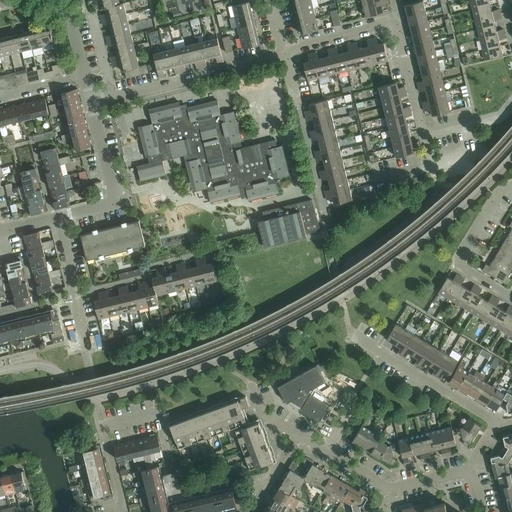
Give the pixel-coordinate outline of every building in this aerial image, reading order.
[(119,0),(92,0),(94,5),(102,3),(103,9),(107,8),(120,4),(119,0)] [(235,16),(235,17),(252,12),(248,0),(237,0),(238,4),(232,6),(230,6),(229,8),(231,17),(235,16)] [(311,0),(302,0),(294,2),(296,13),(313,8),(311,0)] [(388,0),(363,6),(366,17),(384,12),(382,7),(389,5),(388,0)] [(470,0),(473,10),(490,6),(489,0),(490,0),(470,0)] [(405,5),(408,16),(425,11),(423,1),(405,5)] [(100,15),(102,20),(126,14),(123,3),(120,4),(107,8),(108,13),(100,15)] [(490,6),(473,10),(475,20),(500,14),(498,9),(492,11),(490,6)] [(313,8),(296,13),(299,23),(316,19),(313,8)] [(425,11),(408,16),(410,25),(428,21),(425,11)] [(252,12),(235,17),(237,27),(254,23),(252,12)] [(126,14),(102,20),(103,25),(110,23),(112,29),(129,24),(126,14)] [(338,14),(332,15),(334,26),(341,24),(338,14)] [(500,14),(475,20),(477,30),(495,25),(494,20),(501,19),(500,14)] [(316,19),(299,23),(301,34),(318,30),(316,19)] [(428,21),(410,25),(412,35),(430,31),(428,21)] [(254,23),(237,27),(240,38),(257,33),(254,23)] [(106,36),(107,41),(131,35),(129,24),(112,29),(113,34),(106,36)] [(495,25),(477,30),(480,40),(504,34),(503,29),(497,31),(495,25)] [(49,27),(38,29),(43,46),(54,44),(49,27)] [(38,29),(28,32),(32,49),(43,46),(38,29)] [(430,31),(412,35),(415,45),(433,41),(430,31)] [(28,32),(17,35),(22,52),(32,49),(28,32)] [(257,33),(240,38),(243,49),(260,44),(257,33)] [(504,34),(480,40),(482,50),(500,45),(499,40),(506,38),(504,34)] [(17,35),(7,37),(11,54),(22,52),(17,35)] [(131,35),(107,41),(108,46),(116,44),(117,50),(134,46),(131,35)] [(7,37),(0,38),(0,54),(1,57),(11,54),(7,37)] [(217,38),(206,41),(211,58),(216,56),(218,64),(223,63),(217,38)] [(376,38),(372,39),(378,63),(388,61),(384,43),(378,44),(376,38)] [(369,47),(363,48),(368,66),(378,63),(372,39),(367,40),(369,47)] [(230,40),(223,42),(226,53),(233,51),(230,40)] [(206,41),(196,43),(202,68),(207,67),(205,59),(211,58),(206,41)] [(433,41),(415,45),(417,55),(435,51),(433,41)] [(196,43),(185,46),(190,63),(195,62),(197,69),(202,68),(196,43)] [(356,43),(352,44),(358,68),(368,66),(363,48),(358,49),(356,43)] [(349,51),(344,53),(348,71),(358,68),(352,44),(347,45),(349,51)] [(500,45),(482,50),(485,60),(503,56),(500,45)] [(111,57),(112,62),(137,56),(134,46),(117,50),(118,55),(111,57)] [(185,46),(175,49),(181,73),(186,72),(184,64),(190,63),(185,46)] [(337,48),(332,49),(338,73),(348,71),(344,53),(338,54),(337,48)] [(175,49),(164,51),(169,68),(174,67),(176,74),(181,73),(175,49)] [(329,56),(324,58),(328,76),(338,73),(332,49),(327,50),(329,56)] [(169,68),(164,51),(153,54),(159,79),(165,77),(163,69),(169,68)] [(435,51),(417,55),(420,65),(438,61),(435,51)] [(317,52),(312,54),(318,78),(328,76),(324,58),(319,59),(317,52)] [(303,63),(308,81),(318,78),(312,54),(308,55),(309,61),(303,63)] [(137,56),(112,62),(113,67),(121,65),(122,71),(124,71),(126,79),(148,73),(146,64),(139,66),(137,56)] [(438,61),(420,65),(422,75),(440,71),(438,61)] [(417,82),(418,87),(443,81),(440,71),(422,75),(424,81),(417,82)] [(443,81),(418,87),(419,92),(426,90),(427,95),(445,91),(443,81)] [(397,82),(379,87),(381,97),(406,91),(405,86),(398,88),(397,82)] [(62,92),(66,107),(80,103),(77,89),(62,92)] [(406,91),(381,97),(384,107),(402,103),(400,97),(407,96),(406,91)] [(422,102),(423,107),(447,101),(445,91),(427,95),(428,100),(422,102)] [(45,98),(31,102),(34,116),(49,113),(45,98)] [(305,111),(306,116),(330,110),(328,99),(310,104),(311,109),(305,111)] [(162,160),(173,158),(171,150),(167,151),(166,143),(190,137),(191,140),(188,141),(188,144),(192,143),(192,145),(199,143),(201,154),(206,153),(229,148),(228,144),(240,141),(243,141),(235,111),(221,114),(217,100),(181,109),(179,102),(149,109),(153,123),(138,127),(145,157),(148,156),(149,163),(137,166),(141,181),(166,175),(162,160)] [(447,101),(423,107),(424,111),(431,110),(432,116),(450,111),(447,101)] [(31,102),(16,105),(20,120),(34,116),(31,102)] [(80,103),(66,107),(70,121),(84,118),(80,103)] [(402,103),(384,107),(386,117),(411,111),(410,106),(403,108),(402,103)] [(16,105),(2,109),(5,123),(20,120),(16,105)] [(330,110),(306,116),(307,120),(314,119),(315,124),(333,120),(330,110)] [(411,111),(386,117),(389,127),(407,122),(405,117),(412,116),(411,111)] [(84,118),(70,121),(72,133),(67,134),(69,141),(74,139),(73,136),(88,132),(84,118)] [(309,131),(311,136),(335,130),(333,120),(315,124),(316,129),(309,131)] [(407,122),(389,127),(391,137),(409,132),(407,122)] [(335,130),(311,136),(312,140),(318,139),(320,144),(338,140),(335,130)] [(53,131),(44,133),(46,139),(54,137),(53,131)] [(73,136),(74,139),(77,150),(91,147),(88,132),(73,136)] [(409,132),(391,137),(393,147),(411,142),(409,132)] [(171,150),(173,158),(187,154),(189,161),(185,162),(193,192),(207,188),(211,203),(241,195),(240,192),(246,191),(249,201),(279,193),(275,179),(290,175),(282,146),(277,147),(275,140),(265,142),(266,145),(259,146),(259,144),(242,148),(240,141),(228,144),(229,148),(206,153),(201,154),(199,143),(192,145),(192,143),(188,144),(188,141),(191,140),(190,137),(166,143),(167,151),(171,150)] [(314,151),(316,156),(340,150),(338,140),(320,144),(321,149),(314,151)] [(411,142),(393,147),(396,157),(414,153),(411,142)] [(41,151),(45,165),(59,162),(60,165),(65,164),(64,157),(58,158),(56,147),(41,151)] [(340,150),(316,156),(317,160),(323,159),(325,164),(342,160),(340,150)] [(319,171),(320,176),(345,169),(342,160),(325,164),(326,169),(319,171)] [(59,162),(45,165),(48,180),(63,176),(60,165),(59,162)] [(21,171),(24,186),(39,182),(35,168),(29,169),(21,171)] [(345,169),(320,176),(322,180),(328,179),(329,184),(347,179),(345,169)] [(63,176),(48,180),(52,194),(66,191),(63,176)] [(324,191),(325,195),(350,189),(347,179),(329,184),(331,189),(324,191)] [(101,181),(94,183),(96,189),(103,188),(101,181)] [(39,182),(24,186),(28,200),(42,197),(39,182)] [(350,189),(325,195),(326,200),(333,198),(335,204),(352,200),(350,189)] [(66,191),(52,194),(56,209),(70,205),(66,191)] [(42,197),(28,200),(32,215),(46,211),(42,197)] [(258,221),(261,232),(264,246),(306,236),(306,233),(319,230),(317,220),(319,220),(316,209),(314,209),(312,200),(263,212),(265,219),(258,221)] [(511,227),(511,228),(501,247),(510,253),(511,249),(511,220),(509,226),(511,227)] [(139,221),(110,228),(116,253),(145,245),(139,221)] [(110,228),(81,235),(87,260),(116,253),(110,228)] [(24,235),(28,249),(42,246),(41,243),(39,231),(24,235)] [(42,246),(28,249),(31,264),(46,260),(43,249),(49,248),(47,241),(41,243),(42,246)] [(482,270),(495,278),(510,253),(501,247),(489,266),(486,264),(482,270)] [(511,253),(510,253),(495,278),(508,286),(511,279),(508,277),(511,270),(511,253)] [(205,258),(200,259),(206,283),(217,281),(212,263),(207,264),(205,258)] [(197,267),(192,268),(196,286),(206,283),(200,259),(196,260),(197,267)] [(6,263),(9,278),(24,274),(20,260),(6,263)] [(46,260),(31,264),(35,279),(49,275),(49,272),(46,260)] [(185,263),(180,264),(187,288),(196,286),(192,268),(187,269),(185,263)] [(177,272),(172,273),(177,291),(187,288),(180,264),(176,265),(177,272)] [(165,268),(161,269),(167,293),(177,291),(172,273),(167,274),(165,268)] [(152,278),(154,287),(154,286),(157,296),(167,293),(161,269),(156,270),(158,276),(152,278)] [(49,275),(35,279),(39,293),(53,290),(50,278),(56,277),(54,270),(49,272),(49,275)] [(24,274),(9,278),(13,292),(27,289),(24,274)] [(448,277),(438,292),(447,298),(460,276),(456,274),(453,280),(448,277)] [(460,276),(447,298),(456,303),(465,288),(461,285),(464,279),(460,276)] [(147,281),(143,282),(149,307),(159,304),(157,296),(154,286),(154,287),(149,288),(147,281)] [(140,290),(134,291),(139,309),(149,307),(143,282),(138,284),(140,290)] [(465,288),(456,303),(465,309),(478,287),(474,285),(470,290),(465,288)] [(127,286),(123,287),(129,312),(139,309),(134,291),(129,293),(127,286)] [(120,295),(115,296),(119,314),(129,312),(123,287),(118,288),(120,295)] [(478,287),(465,309),(474,314),(483,298),(478,295),(482,289),(478,287)] [(27,289),(13,292),(17,307),(31,303),(27,289)] [(108,291),(103,292),(109,317),(119,314),(115,296),(109,298),(108,291)] [(109,317),(103,292),(98,293),(100,300),(94,301),(99,319),(109,317)] [(483,298),(474,314),(482,319),(496,298),(491,295),(488,301),(483,298)] [(496,298),(482,319),(491,325),(501,309),(496,306),(500,300),(496,298)] [(2,307),(0,307),(0,312),(15,309),(14,304),(1,307),(2,307)] [(407,304),(405,308),(412,312),(414,308),(407,304)] [(501,309),(491,325),(500,330),(511,309),(511,307),(509,306),(505,312),(501,309)] [(511,309),(500,330),(509,335),(511,329),(511,309)] [(50,310),(35,314),(41,336),(51,333),(53,343),(64,340),(59,320),(53,321),(52,318),(50,310)] [(35,314),(21,318),(27,344),(31,343),(30,339),(41,336),(35,314)] [(21,318),(6,321),(11,343),(22,341),(23,345),(27,344),(21,318)] [(6,321),(0,322),(0,350),(2,351),(1,346),(11,343),(6,321)] [(386,339),(396,345),(405,329),(396,323),(386,339)] [(405,329),(396,345),(400,348),(397,353),(401,356),(414,334),(405,329)] [(414,334),(401,356),(405,358),(408,352),(413,355),(423,339),(414,334)] [(423,339),(413,355),(418,358),(414,364),(418,366),(431,345),(423,339)] [(431,345),(418,366),(422,369),(426,363),(431,366),(440,350),(431,345)] [(440,350),(431,366),(435,369),(432,374),(436,377),(449,355),(440,350)] [(449,355),(436,377),(440,379),(443,374),(449,377),(458,361),(449,355)] [(449,382),(459,388),(468,372),(463,369),(465,364),(461,362),(449,382)] [(301,410),(320,421),(330,405),(311,394),(315,387),(325,381),(316,365),(278,386),(287,403),(290,401),(302,408),(301,410)] [(468,372),(459,388),(468,393),(480,373),(476,371),(473,375),(468,372)] [(480,373),(468,393),(477,399),(486,383),(481,380),(484,375),(480,373)] [(486,383),(477,399),(486,404),(496,389),(499,384),(495,382),(492,387),(486,383)] [(496,389),(486,404),(496,410),(501,401),(505,395),(496,389)] [(501,401),(506,404),(508,413),(511,411),(511,393),(511,390),(508,389),(505,395),(501,401)] [(238,400),(228,404),(237,427),(236,428),(237,430),(248,426),(241,409),(249,406),(246,396),(238,399),(238,400)] [(228,404),(218,407),(227,431),(236,428),(237,427),(228,404)] [(218,407),(209,411),(217,434),(227,431),(218,407)] [(209,411),(199,414),(208,438),(217,434),(209,411)] [(199,414),(189,418),(198,442),(208,438),(199,414)] [(463,427),(460,427),(461,432),(463,439),(465,440),(470,443),(481,425),(469,417),(463,427)] [(189,418),(180,421),(189,445),(198,442),(189,418)] [(180,421),(170,425),(179,449),(189,445),(180,421)] [(259,422),(248,426),(237,430),(235,431),(239,441),(263,432),(259,422)] [(371,432),(362,426),(352,441),(362,447),(371,432)] [(374,427),(371,432),(362,447),(371,452),(379,440),(381,437),(375,434),(378,429),(374,427)] [(452,427),(441,429),(445,447),(456,444),(454,435),(452,429),(452,427)] [(441,429),(430,432),(434,449),(445,447),(441,429)] [(263,432),(239,441),(242,450),(266,441),(263,432)] [(430,432),(420,434),(424,452),(434,449),(430,432)] [(420,434),(409,437),(413,454),(424,452),(420,434)] [(505,445),(502,450),(511,455),(511,434),(503,437),(505,445)] [(157,435),(143,438),(146,452),(150,452),(161,449),(157,435)] [(399,443),(400,448),(402,457),(413,454),(409,437),(398,440),(399,443)] [(143,438),(128,442),(132,456),(143,453),(146,452),(143,438)] [(92,442),(93,449),(101,447),(99,440),(92,442)] [(379,440),(371,452),(389,463),(393,458),(394,456),(392,450),(391,445),(388,445),(379,440)] [(266,441),(242,450),(246,460),(270,451),(266,441)] [(132,456),(128,442),(114,445),(117,460),(132,456)] [(90,497),(102,494),(104,494),(109,493),(112,493),(101,447),(93,449),(79,452),(82,464),(77,465),(78,469),(83,468),(85,478),(81,479),(83,487),(87,486),(90,497)] [(496,478),(498,477),(510,474),(510,473),(508,463),(509,461),(511,460),(511,455),(502,450),(499,455),(491,457),(496,478)] [(270,451),(246,460),(250,470),(273,461),(270,451)] [(311,467),(313,464),(314,462),(307,457),(303,459),(304,463),(311,467)] [(178,467),(181,466),(184,465),(187,475),(193,473),(190,458),(177,462),(178,467)] [(288,468),(290,469),(294,471),(298,464),(297,460),(293,461),(288,468)] [(313,464),(311,467),(305,476),(304,476),(305,481),(307,481),(314,485),(315,483),(323,488),(322,490),(332,475),(313,464)] [(170,511),(163,482),(162,476),(160,466),(144,470),(136,472),(133,473),(134,477),(139,476),(144,497),(139,498),(141,506),(146,505),(147,511),(170,511)] [(290,469),(279,488),(294,497),(295,497),(292,495),(297,487),(300,489),(304,481),(305,481),(304,476),(303,477),(294,471),(290,469)] [(22,471),(11,474),(16,492),(26,489),(22,471)] [(498,477),(501,487),(511,484),(511,472),(510,473),(510,474),(498,477)] [(171,473),(165,475),(165,476),(165,478),(166,481),(173,479),(175,479),(174,473),(171,473)] [(11,474),(2,477),(6,494),(16,492),(11,474)] [(332,475),(322,490),(328,494),(325,498),(329,501),(341,481),(332,475)] [(341,481),(329,501),(333,503),(335,498),(341,502),(343,499),(342,499),(350,486),(341,481)] [(500,494),(501,498),(511,495),(511,484),(501,487),(502,493),(500,494)] [(342,499),(343,499),(351,505),(352,507),(350,511),(357,511),(365,510),(364,504),(368,497),(364,494),(365,491),(360,488),(358,491),(350,486),(342,499)] [(226,511),(237,509),(234,498),(232,490),(233,490),(233,487),(173,502),(175,511),(226,511)] [(279,488),(273,497),(289,507),(294,509),(299,500),(294,497),(279,488)] [(102,494),(90,497),(92,503),(103,501),(102,494)] [(511,495),(501,498),(502,503),(505,502),(506,508),(511,506),(511,495)] [(234,498),(237,509),(237,511),(244,511),(241,497),(234,498)] [(273,497),(268,506),(277,511),(285,511),(286,511),(289,507),(273,497)] [(421,501),(422,504),(424,504),(425,508),(430,507),(428,499),(421,501)] [(445,503),(430,507),(425,508),(425,511),(446,511),(447,511),(445,503)]
